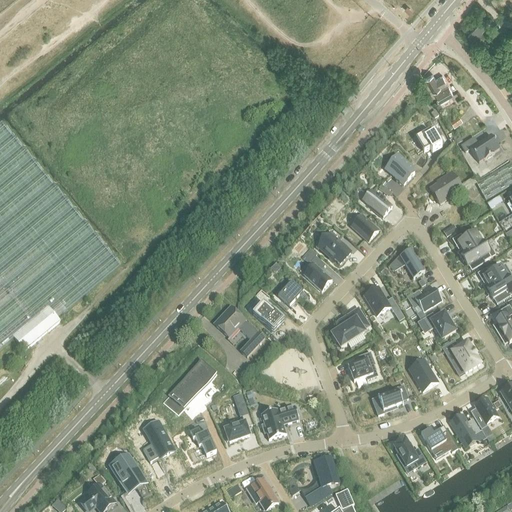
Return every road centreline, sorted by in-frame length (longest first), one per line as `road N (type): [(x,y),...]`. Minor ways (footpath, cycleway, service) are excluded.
road 1 (secondary): [(18,485),(329,150),(432,26)]
road 2 (residential): [(505,373),(421,231),(410,224),(397,229),(308,328),(347,441)]
road 3 (residential): [(347,441),(430,417),(505,373)]
